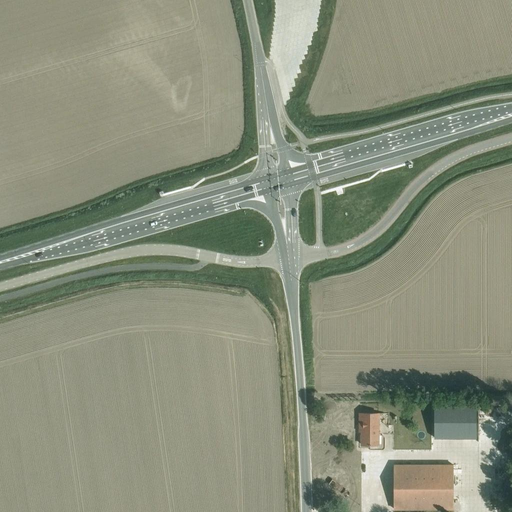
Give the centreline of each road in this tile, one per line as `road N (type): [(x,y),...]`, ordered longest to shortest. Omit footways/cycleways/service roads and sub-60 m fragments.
road 1 (unclassified): [(0,288),(154,249),(288,260)]
road 2 (primary): [(269,183),(0,261)]
road 3 (unclassified): [(288,260),(355,244),(436,168),(511,138)]
road 4 (unclassified): [(307,511),(288,260)]
road 5 (primary): [(511,113),(287,178)]
